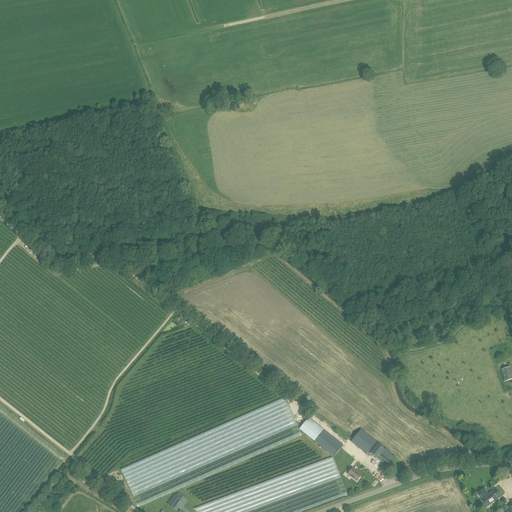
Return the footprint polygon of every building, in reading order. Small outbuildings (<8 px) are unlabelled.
[(501,370),(504,381),(511,379),(511,374),(510,367),(501,370)] [(307,420),(299,429),(314,442),(322,432),(307,420)] [(351,442),(366,454),(376,443),(360,430),(351,442)] [(314,442),(334,457),(342,448),(322,432),(314,442)] [(370,453),(378,459),(392,471),(396,465),(390,460),(393,456),(378,444),(370,453)] [(348,474),(357,481),(362,475),(358,472),(353,468),(348,474)] [(484,488),(478,493),(487,506),(500,497),(498,494),(499,493),(498,491),(497,492),(495,489),(488,494),(484,488)] [(174,509),(181,500),(174,495),(168,504),(174,509)]
